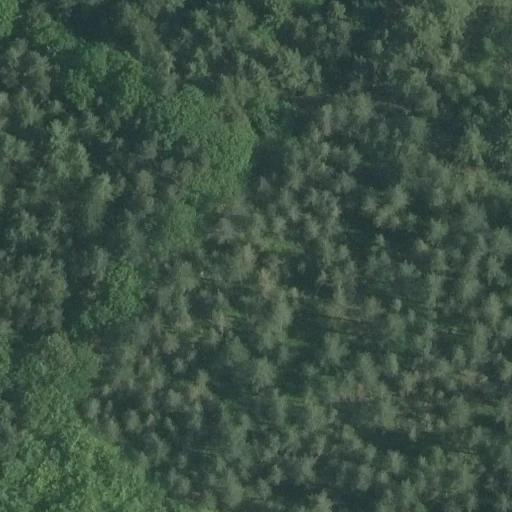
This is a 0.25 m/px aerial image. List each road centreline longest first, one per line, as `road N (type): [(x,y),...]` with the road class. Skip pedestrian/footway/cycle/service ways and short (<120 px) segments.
road 1 (track): [(0,448),(46,412),(343,93)]
road 2 (track): [(0,33),(255,186)]
road 3 (track): [(0,412),(185,511)]
road 4 (track): [(343,93),(511,166)]
road 5 (track): [(343,93),(426,0)]
